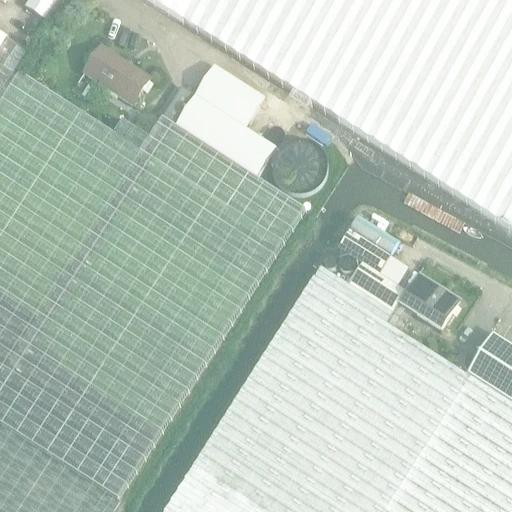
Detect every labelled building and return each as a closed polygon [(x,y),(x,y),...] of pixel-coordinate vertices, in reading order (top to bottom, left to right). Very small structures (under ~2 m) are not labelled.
[(46,23),(59,0),(31,0),(25,11),(46,23)] [(511,0),(143,0),(226,52),(382,152),(511,234),(511,0)] [(0,55),(8,43),(0,37),(0,55)] [(0,96),(27,56),(8,43),(0,55),(0,96)] [(133,110),(150,83),(101,50),(83,77),(133,110)] [(182,91),(163,122),(259,183),(277,153),(245,133),(264,103),(214,69),(195,100),(182,91)] [(0,425),(118,502),(304,213),(259,183),(163,122),(162,121),(149,141),(122,124),(115,135),(113,137),(19,77),(0,106),(0,425)] [(393,316),(398,308),(405,296),(379,279),(390,260),(362,243),(349,235),(338,254),(360,267),(348,286),(393,316)] [(511,511),(511,405),(465,377),(386,327),(393,316),(348,286),(321,270),(166,511),(511,511)] [(417,277),(405,296),(398,308),(443,334),(461,303),(417,277)] [(472,366),(465,377),(511,405),(511,348),(491,336),(472,366)] [(0,511),(117,511),(121,506),(122,505),(118,502),(0,425),(0,511)]
